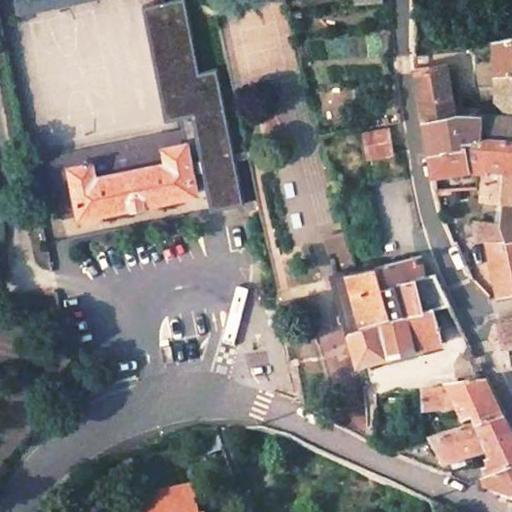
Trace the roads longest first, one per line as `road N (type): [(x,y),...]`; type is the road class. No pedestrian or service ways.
road 1 (residential): [(497,511),(227,394),(153,403),(76,437),(34,474),(18,511)]
road 2 (residential): [(404,0),(403,75),(429,224),(476,324)]
